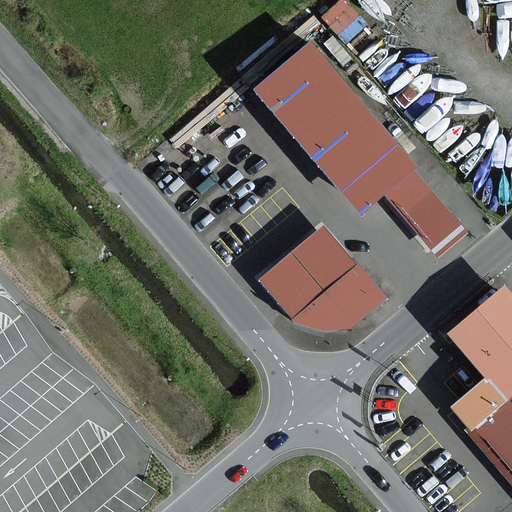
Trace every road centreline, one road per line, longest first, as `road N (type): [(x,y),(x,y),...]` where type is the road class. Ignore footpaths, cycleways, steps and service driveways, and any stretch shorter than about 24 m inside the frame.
road 1 (unclassified): [(115,172),(313,403)]
road 2 (unclassified): [(313,403),(511,240)]
road 3 (unclassified): [(115,172),(0,40)]
road 4 (unclassified): [(313,403),(184,511)]
road 5 (unclassified): [(313,403),(410,511)]
road 6 (track): [(511,93),(458,60),(442,34),(439,0)]
